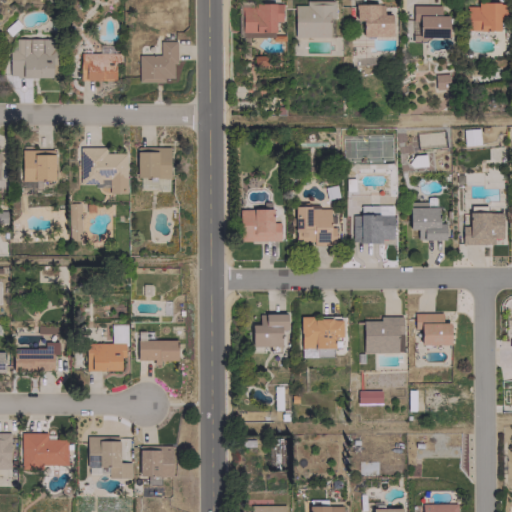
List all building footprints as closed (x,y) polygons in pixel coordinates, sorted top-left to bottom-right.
[(327,37),(327,17),(332,17),(332,1),(304,0),(304,5),(292,5),(292,37),(327,37)] [(496,30),(497,9),(502,9),(502,3),(475,2),(474,6),(465,6),(465,30),(496,30)] [(279,21),(280,4),(239,3),(239,35),(272,36),(272,21),(279,21)] [(389,14),(381,14),(381,4),(354,3),(353,20),(360,20),(360,36),(389,36),(389,14)] [(438,5),(410,5),(411,39),(446,38),(446,15),(439,15),(438,5)] [(53,38),(9,38),(9,77),(50,77),(50,63),(53,63),(53,38)] [(137,82),(162,82),(162,77),(171,78),(171,64),(174,64),(175,41),(158,41),(158,55),(137,55),(137,82)] [(117,53),(78,52),(78,79),(113,80),(113,65),(117,65),(117,53)] [(433,73),(433,89),(447,89),(447,73),(433,73)] [(461,129),(461,145),(477,144),(477,128),(461,129)] [(167,147),(135,146),(135,177),(167,177),(167,147)] [(123,153),(104,153),(104,147),(77,147),(77,185),(107,185),(107,193),(124,192),(123,153)] [(19,179),(52,180),(52,150),(20,149),(19,179)] [(66,240),(79,240),(78,203),(66,203),(66,240)] [(332,243),(333,226),(328,226),(328,208),(293,207),(292,242),(332,243)] [(443,239),(442,223),(436,223),(436,207),(407,207),(407,230),(415,229),(416,239),(443,239)] [(277,222),(270,222),(270,208),(237,209),(238,240),(278,240),(277,222)] [(500,212),(467,213),(467,225),(459,226),(460,244),(491,243),(491,237),(500,237),(500,212)] [(440,312),(412,313),(412,329),(418,328),(418,344),(448,344),(447,322),(440,322),(440,312)] [(278,346),(278,330),(284,330),(284,313),(257,313),(257,324),(249,324),(249,346),(278,346)] [(360,352),(400,352),(401,316),(378,315),(378,319),(361,319),(360,352)] [(298,316),(298,348),(332,347),(331,337),(340,336),(339,318),(311,319),(310,316),(298,316)] [(123,324),(109,324),(109,342),(83,343),(84,370),(119,370),(118,357),(124,357),(123,324)] [(136,360),(152,359),(152,361),(175,361),(175,339),(135,340),(136,360)] [(56,341),(41,342),(41,347),(11,348),(11,372),(51,370),(50,354),(56,354),(56,341)] [(330,357),(331,349),(299,349),(299,356),(330,357)] [(379,390),(355,390),(355,404),(379,403),(379,390)] [(0,468),(7,468),(8,432),(0,431),(0,468)] [(64,466),(65,439),(44,438),(44,432),(19,432),(18,465),(64,466)] [(129,477),(129,462),(117,462),(117,436),(85,436),(85,457),(86,457),(86,471),(105,471),(105,477),(129,477)] [(170,445),(137,445),(136,475),(146,475),(146,483),(158,483),(158,476),(169,476),(170,445)]
